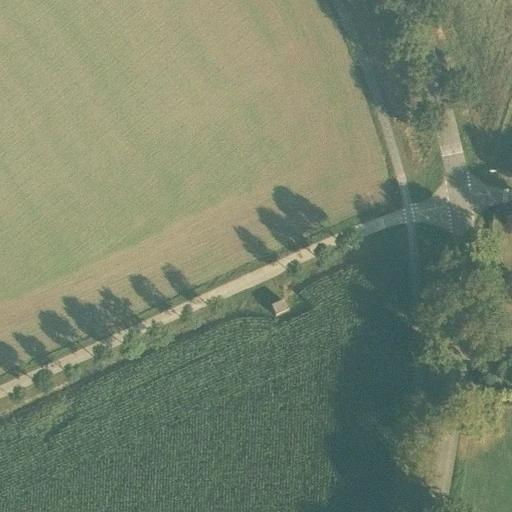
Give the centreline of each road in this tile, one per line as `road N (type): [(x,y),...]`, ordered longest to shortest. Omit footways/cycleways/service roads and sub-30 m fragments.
road 1 (unclassified): [(0,393),(358,231),(458,199)]
road 2 (tertiary): [(428,511),(460,343),(458,199)]
road 3 (tertiary): [(458,199),(424,57),(395,0)]
